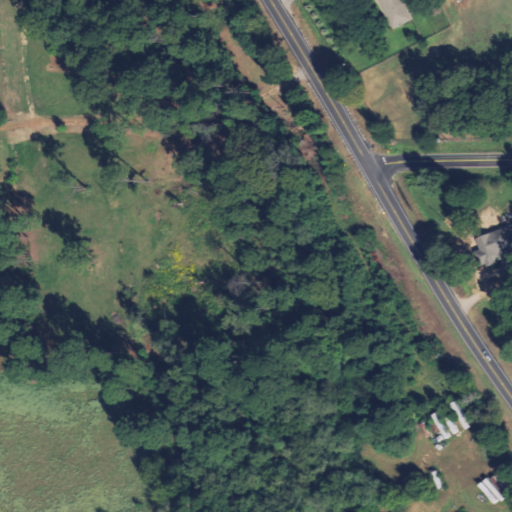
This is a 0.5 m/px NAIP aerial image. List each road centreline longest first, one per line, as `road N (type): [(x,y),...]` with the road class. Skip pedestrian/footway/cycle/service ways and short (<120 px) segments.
road 1 (secondary): [(511,394),(425,264),(271,0)]
road 2 (tertiary): [(369,169),(511,159)]
